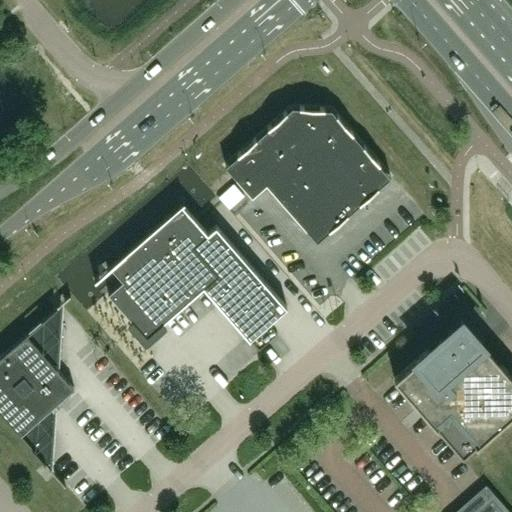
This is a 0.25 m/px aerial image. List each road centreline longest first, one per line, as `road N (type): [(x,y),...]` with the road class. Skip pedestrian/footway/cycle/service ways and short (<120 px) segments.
road 1 (unclassified): [(511,307),(467,262),(429,263),(142,511)]
road 2 (primary): [(0,235),(131,141),(291,0)]
road 3 (primary): [(409,0),(511,120)]
road 4 (primary): [(119,99),(0,192)]
road 5 (primary): [(233,0),(119,99)]
road 6 (unclassified): [(119,99),(22,0)]
